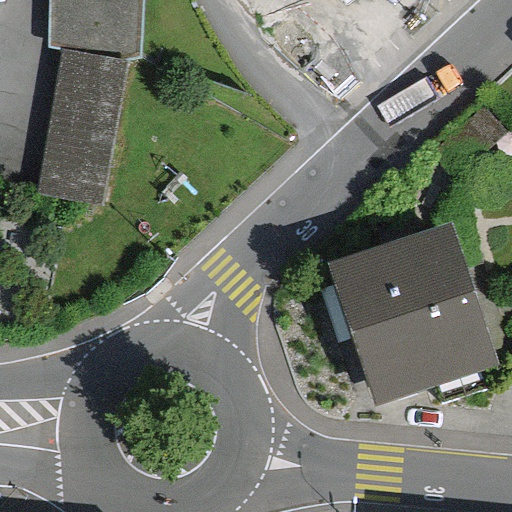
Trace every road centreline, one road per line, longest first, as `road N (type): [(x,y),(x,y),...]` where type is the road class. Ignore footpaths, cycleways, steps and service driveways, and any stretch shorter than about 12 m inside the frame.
road 1 (residential): [(511,15),(237,278)]
road 2 (residential): [(511,488),(253,458)]
